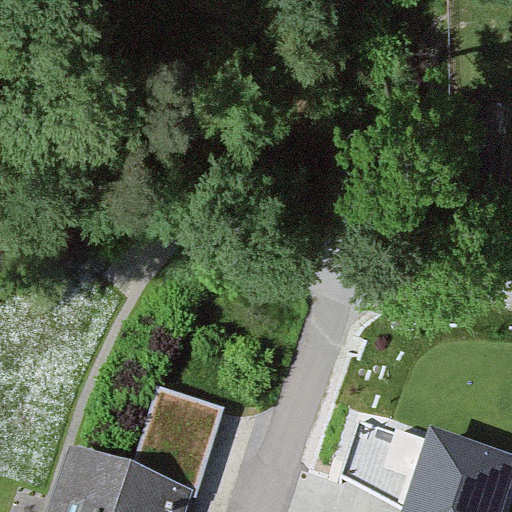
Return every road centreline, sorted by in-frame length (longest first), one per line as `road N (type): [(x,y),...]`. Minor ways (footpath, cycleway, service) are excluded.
road 1 (residential): [(0,182),(140,190),(349,241)]
road 2 (residential): [(270,511),(349,241)]
road 3 (track): [(374,226),(339,80),(241,0)]
road 4 (track): [(374,226),(411,0)]
road 5 (residential): [(511,276),(349,241)]
